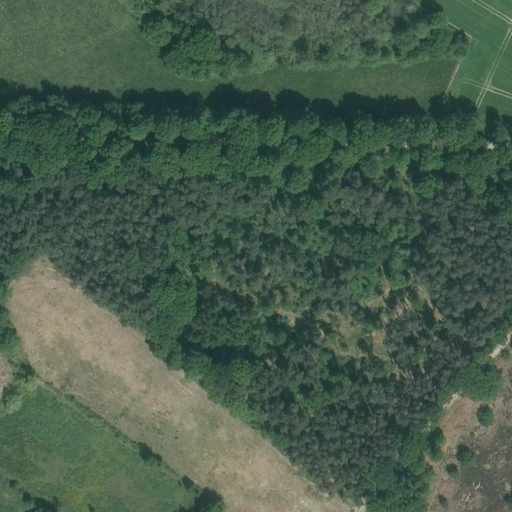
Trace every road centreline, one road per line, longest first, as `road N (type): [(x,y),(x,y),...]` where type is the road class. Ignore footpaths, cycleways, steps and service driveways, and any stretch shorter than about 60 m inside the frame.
road 1 (track): [(0,127),(511,144)]
road 2 (track): [(357,511),(511,329)]
